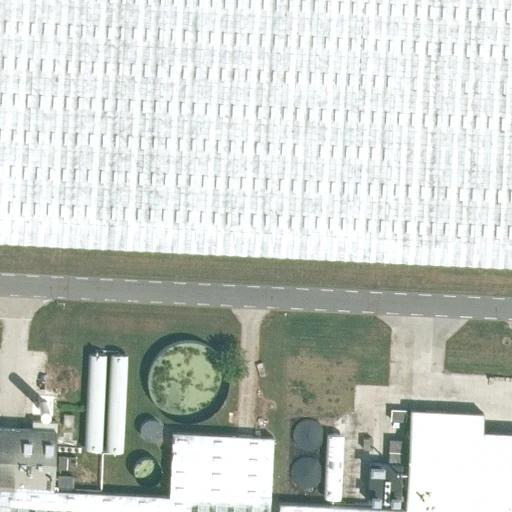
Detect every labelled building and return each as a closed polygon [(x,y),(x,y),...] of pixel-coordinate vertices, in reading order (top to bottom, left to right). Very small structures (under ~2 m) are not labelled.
[(511,0),(0,0),(0,241),(511,266),(511,0)] [(381,349),(381,385),(406,386),(406,349),(381,349)] [(126,352),(87,351),(85,449),(124,449),(126,352)] [(405,421),(405,410),(390,410),(390,420),(405,421)] [(405,510),(464,511),(511,511),(511,433),(481,432),(482,414),(409,411),(405,510)] [(358,487),(359,412),(347,412),(347,432),(326,432),(325,497),(346,498),(346,487),(358,487)] [(31,430),(0,428),(0,488),(53,491),(56,423),(31,421),(31,430)] [(53,491),(0,488),(0,511),(268,511),(272,438),(172,433),(168,497),(53,491)] [(371,450),(372,439),(363,439),(362,449),(371,450)] [(401,465),(402,441),(389,440),(387,464),(401,465)] [(74,469),(75,458),(58,458),(57,469),(74,469)] [(399,503),(401,465),(369,463),(367,501),(399,503)] [(72,488),(73,478),(57,477),(57,488),(72,488)] [(464,511),(405,510),(278,503),(277,511),(464,511)]
